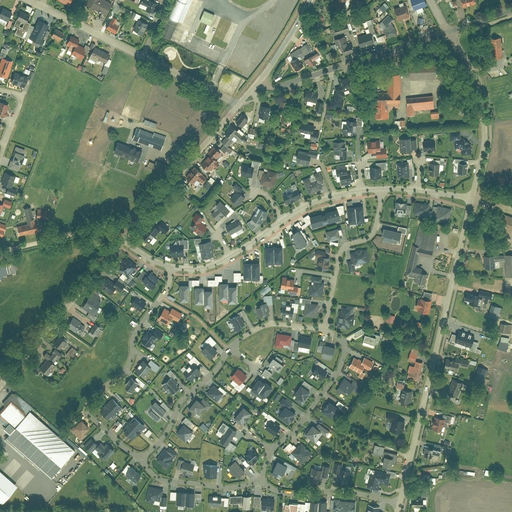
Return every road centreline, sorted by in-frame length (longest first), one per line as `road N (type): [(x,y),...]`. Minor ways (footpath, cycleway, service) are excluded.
road 1 (residential): [(471,198),(400,503)]
road 2 (residential): [(170,267),(168,285),(132,336),(126,370),(86,403),(87,413),(140,458)]
road 3 (residential): [(449,31),(295,81),(257,83)]
road 4 (residential): [(0,385),(120,239)]
road 5 (residential): [(449,31),(469,59),(483,103),(471,198)]
road 6 (residential): [(381,189),(375,229),(340,252),(322,328)]
road 7 (residential): [(322,328),(344,344),(342,363),(308,413),(270,448)]
road 8 (residential): [(138,217),(239,104)]
road 9 (residential): [(259,480),(278,492),(400,503)]
road 10 (residential): [(229,346),(140,458)]
road 11 (residential): [(0,250),(138,217)]
road 12 (residential): [(140,458),(170,480),(228,487),(259,480)]
